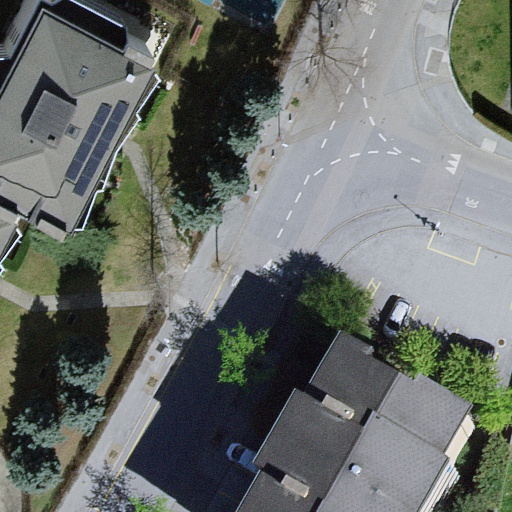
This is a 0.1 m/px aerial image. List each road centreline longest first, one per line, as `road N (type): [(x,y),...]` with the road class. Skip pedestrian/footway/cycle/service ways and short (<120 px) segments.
road 1 (residential): [(127,511),(335,119)]
road 2 (residential): [(511,193),(335,119)]
road 3 (residential): [(335,119),(390,0)]
